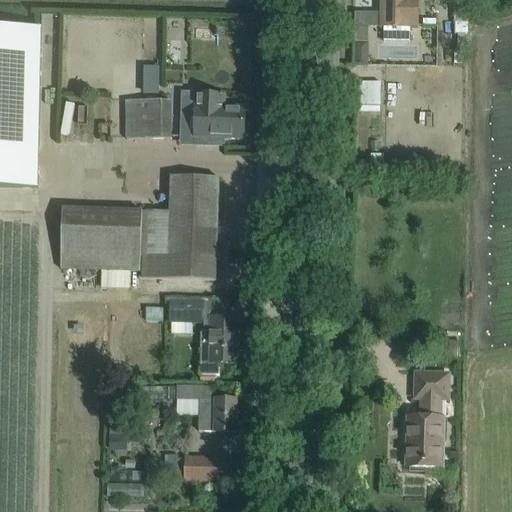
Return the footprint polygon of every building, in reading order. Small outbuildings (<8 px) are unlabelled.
[(381,0),(381,28),(410,28),(410,26),(418,26),(418,0),(381,0)] [(455,0),(455,7),(455,24),(471,24),(471,7),(470,0),(455,0)] [(0,28),(0,188),(38,189),(42,29),(0,28)] [(388,110),(387,86),(361,87),(362,111),(388,110)] [(225,107),(225,97),(198,96),(196,139),(244,140),(245,108),(225,107)] [(171,100),(127,101),(128,139),(172,138),(171,100)] [(216,279),(219,179),(171,177),(170,212),(64,209),(62,269),(101,271),(101,288),(129,289),(129,272),(142,272),(142,279),(216,279)] [(171,302),(171,322),(193,323),(204,323),(204,321),(204,303),(171,302)] [(153,313),(153,326),(170,327),(170,313),(153,313)] [(238,363),(239,321),(209,321),(209,344),(201,343),(201,374),(220,375),(220,362),(238,363)] [(458,342),(443,342),(442,358),(458,359),(458,342)] [(421,400),(421,418),(408,418),(407,468),(410,468),(410,472),(424,473),(425,469),(442,469),(444,419),(441,419),(441,401),(448,401),(449,375),(416,374),(415,400),(421,400)] [(178,386),(178,400),(177,416),(199,416),(199,431),(211,431),(211,430),(238,431),(238,400),(211,400),(211,387),(178,386)] [(217,483),(218,459),(186,458),(185,482),(217,483)] [(221,488),(220,511),(239,511),(240,488),(221,488)] [(115,491),(116,505),(152,503),(151,490),(115,491)]
